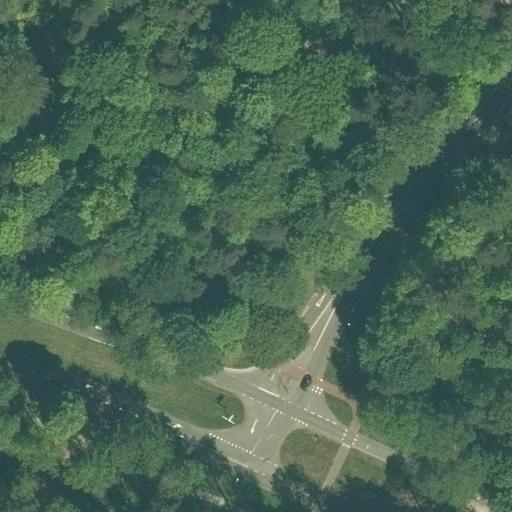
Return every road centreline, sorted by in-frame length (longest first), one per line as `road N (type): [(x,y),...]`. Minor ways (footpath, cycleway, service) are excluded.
road 1 (secondary): [(324,310),(439,155),(511,98)]
road 2 (track): [(353,265),(326,200),(287,54),(283,0)]
road 3 (track): [(353,265),(375,308),(432,365),(511,411)]
road 4 (secondary): [(119,415),(296,496)]
road 5 (tertiary): [(478,511),(327,427)]
road 6 (secondary): [(150,346),(0,293)]
road 7 (secondary): [(0,364),(119,415)]
road 8 (secondary): [(265,398),(150,346)]
